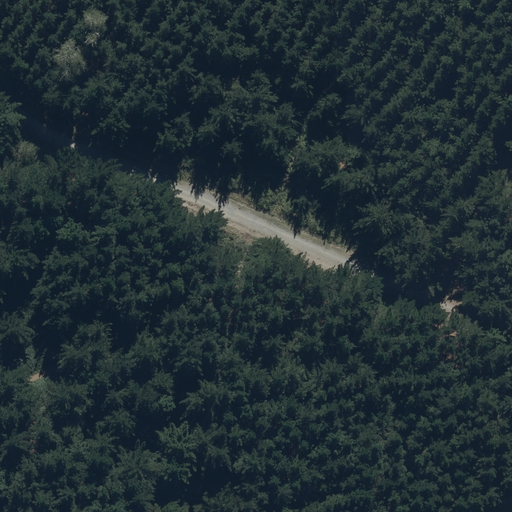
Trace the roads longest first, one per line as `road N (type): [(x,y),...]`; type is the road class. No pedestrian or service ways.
road 1 (track): [(0,102),(39,130),(351,272)]
road 2 (track): [(377,284),(511,339)]
